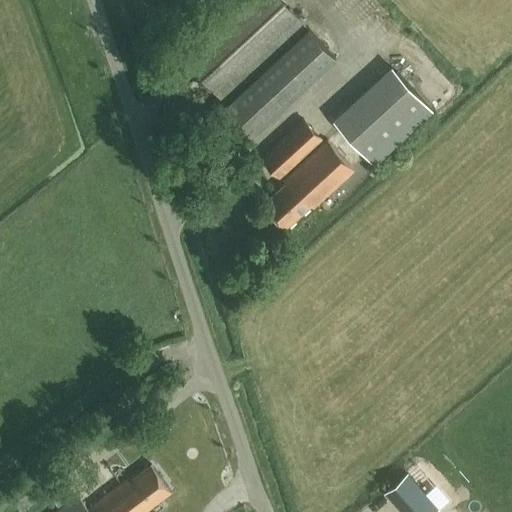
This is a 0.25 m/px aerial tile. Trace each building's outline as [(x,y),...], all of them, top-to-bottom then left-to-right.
[(223,102),(305,26),(281,0),(239,0),(180,55),(223,102)] [(322,0),(321,1),(354,42),(383,19),(367,0),(322,0)] [(246,140),(335,58),(308,29),(219,111),(246,140)] [(406,74),(441,109),(455,95),(421,60),(406,74)] [(375,164),(433,110),(391,65),(333,119),(375,164)] [(304,119),(261,158),(279,177),(322,139),(304,119)] [(221,123),(214,130),(219,135),(226,128),(221,123)] [(355,170),(327,140),(283,181),(285,184),(263,204),(285,228),(310,205),(314,209),(355,170)] [(59,509),(54,511),(147,511),(146,510),(171,491),(151,465),(129,482),(127,479),(87,509),(63,478),(45,491),(59,509)] [(435,511),(439,509),(407,473),(384,493),(400,511),(435,511)] [(19,511),(21,511),(39,499),(32,489),(14,503),(19,511)]
